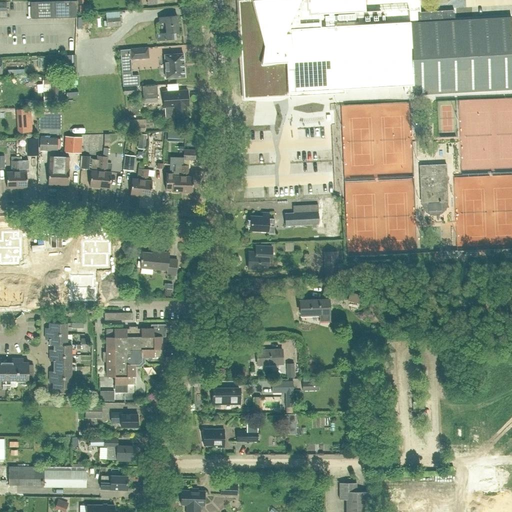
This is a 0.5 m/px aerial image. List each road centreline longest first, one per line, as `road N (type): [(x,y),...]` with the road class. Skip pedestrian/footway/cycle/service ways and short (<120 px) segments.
road 1 (residential): [(437,461),(157,464)]
road 2 (residential): [(213,230),(220,129),(202,0)]
road 3 (residential): [(213,230),(82,211),(0,210)]
road 4 (residential): [(157,464),(198,304)]
